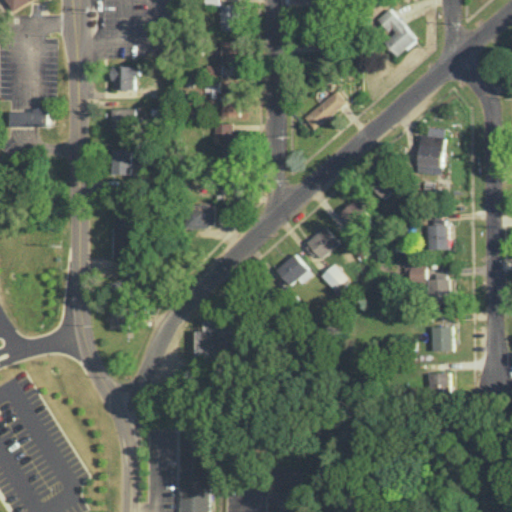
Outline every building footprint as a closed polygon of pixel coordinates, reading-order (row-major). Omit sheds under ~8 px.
[(10,0),(15,9),(31,0),(10,0)] [(328,9),(328,0),(306,0),(307,9),(328,9)] [(241,4),(222,4),(222,29),(240,29),(241,4)] [(378,17),(391,33),(385,39),(398,55),(417,39),(391,7),(378,17)] [(241,40),(222,40),(223,63),(242,63),(241,40)] [(223,74),(222,63),(207,64),(207,75),(223,74)] [(114,88),(137,88),(137,74),(142,74),(141,64),(114,65),(114,88)] [(240,89),(223,89),(223,115),(241,114),(240,89)] [(347,101),(337,89),(305,115),(315,128),(347,101)] [(113,126),(137,126),(138,107),(114,107),(113,126)] [(233,122),(215,122),(215,133),(222,133),(223,158),(240,158),(240,132),(233,132),(233,122)] [(442,173),(447,136),(424,133),(419,170),(442,173)] [(132,147),(113,147),(113,173),(132,173),(132,147)] [(395,183),(383,180),(380,193),(392,196),(395,183)] [(342,211),(355,228),(371,216),(358,199),(342,211)] [(450,248),(451,224),(430,223),(429,247),(450,248)] [(308,242),(321,258),(342,242),(329,225),(308,242)] [(279,267),(292,283),(311,268),(298,252),(279,267)] [(337,288),(349,277),(336,263),(330,269),(320,258),(314,263),(337,288)] [(428,264),(406,265),(407,285),(429,284),(428,264)] [(431,301),(452,300),(452,275),(431,276),(431,301)] [(130,327),(130,306),(112,305),(112,327),(130,327)] [(455,325),(434,325),(435,350),(455,349),(455,325)] [(180,511),(209,511),(210,500),(206,500),(206,494),(181,494),(180,511)]
